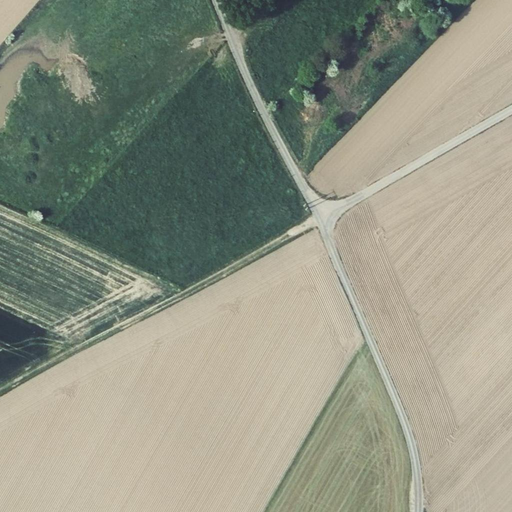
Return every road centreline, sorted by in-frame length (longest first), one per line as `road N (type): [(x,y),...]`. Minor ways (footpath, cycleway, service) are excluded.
road 1 (unclassified): [(317,218),(406,427),(418,511)]
road 2 (unclassified): [(216,0),(317,218)]
road 3 (unclassified): [(511,108),(317,218)]
